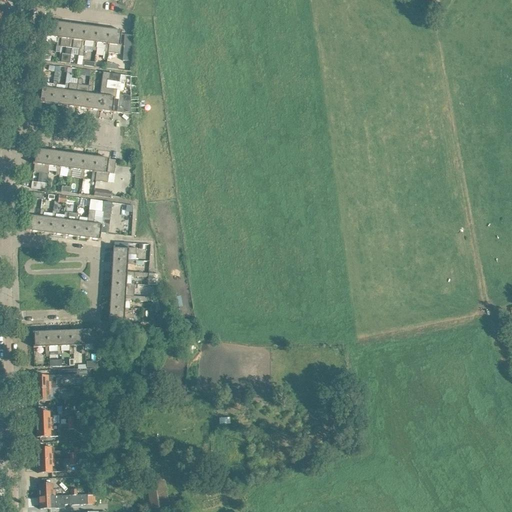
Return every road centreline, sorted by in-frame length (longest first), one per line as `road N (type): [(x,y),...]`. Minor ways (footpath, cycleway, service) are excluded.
road 1 (residential): [(8,315),(87,311),(95,264),(82,249),(7,240)]
road 2 (residential): [(15,511),(8,315)]
road 3 (residential): [(9,120),(35,0)]
road 4 (residential): [(7,240),(9,120)]
